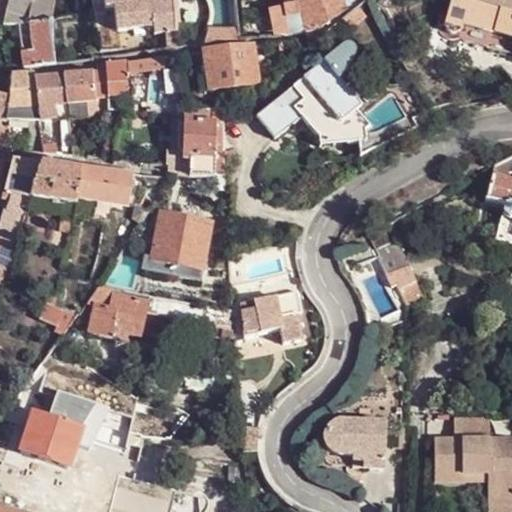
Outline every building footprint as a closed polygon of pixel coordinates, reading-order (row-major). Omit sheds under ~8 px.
[(0,0),(0,19),(5,21),(8,0),(0,0)] [(8,0),(5,21),(3,27),(17,25),(29,24),(34,23),(49,20),(53,0),(52,0),(8,0)] [(106,9),(105,0),(90,0),(92,10),(106,9)] [(105,0),(106,9),(115,8),(146,2),(145,0),(105,0)] [(115,8),(118,32),(176,25),(173,0),(165,0),(146,2),(115,8)] [(285,11),(290,35),(307,33),(319,31),(346,10),(341,0),(303,0),(300,2),(284,6),(279,8),(271,9),(272,13),(285,11)] [(341,0),(346,10),(358,0),(341,0)] [(511,0),(448,0),(443,22),(444,28),(449,31),(455,31),(460,28),(461,22),(510,35),(511,26),(511,12),(510,12),(511,5),(511,0)] [(349,16),(346,19),(354,28),(369,15),(361,6),(349,16)] [(98,52),(120,49),(118,32),(115,8),(106,9),(92,10),(98,52)] [(267,10),(273,37),(290,35),(285,11),(272,13),(271,9),(267,10)] [(319,31),(307,33),(312,46),(346,19),(349,16),(346,10),(319,31)] [(53,57),(50,20),(49,20),(34,23),(29,24),(36,68),(57,65),(53,57)] [(511,49),(511,26),(510,35),(461,22),(460,28),(455,31),(449,31),(444,28),(443,22),(442,27),(442,28),(445,33),(450,37),(456,36),(511,50),(511,49)] [(36,68),(29,24),(17,25),(23,70),(36,68)] [(208,31),(203,46),(240,42),(239,31),(208,31)] [(257,112),(275,134),(302,113),(319,133),(320,142),(365,138),(364,125),(366,124),(369,122),(363,114),(355,106),(361,101),(339,75),(356,50),(355,47),(353,41),(348,40),(343,41),(257,112)] [(290,49),(289,41),(279,42),(280,50),(290,49)] [(253,46),(204,53),(206,70),(209,91),(225,90),(241,87),(258,84),(253,46)] [(170,56),(150,60),(149,70),(148,73),(172,70),(171,66),(170,56)] [(150,60),(128,62),(129,69),(129,73),(149,70),(150,60)] [(99,66),(100,73),(106,72),(129,69),(128,62),(99,66)] [(108,97),(129,99),(130,95),(129,73),(129,69),(106,72),(108,97)] [(195,71),(198,94),(209,91),(206,70),(195,71)] [(65,76),(67,104),(86,102),(98,100),(98,98),(108,97),(106,72),(100,73),(95,74),(95,72),(65,76)] [(36,75),(11,77),(10,96),(9,111),(10,111),(39,107),(36,80),(36,75)] [(65,76),(36,80),(39,107),(67,104),(65,76)] [(11,77),(0,77),(0,93),(10,96),(11,77)] [(186,111),(182,90),(181,93),(173,95),(177,112),(186,111)] [(0,119),(8,121),(10,111),(9,111),(10,96),(0,93),(0,119)] [(86,102),(87,117),(111,114),(110,109),(108,97),(98,98),(98,100),(86,102)] [(129,99),(108,97),(110,109),(111,114),(124,116),(129,99)] [(69,118),(67,104),(39,107),(41,121),(59,119),(69,118)] [(216,110),(217,123),(216,159),(215,178),(225,179),(222,106),(216,110)] [(8,121),(29,121),(29,153),(44,155),(43,144),(42,139),(41,121),(39,107),(10,111),(8,121)] [(217,123),(216,110),(199,110),(200,123),(217,123)] [(69,118),(59,119),(61,136),(71,134),(69,118)] [(216,159),(217,123),(200,123),(187,122),(186,157),(191,157),(216,159)] [(64,157),(73,157),(73,149),(71,134),(61,136),(64,157)] [(56,137),(42,139),(43,144),(44,155),(59,156),(56,137)] [(84,148),(73,149),(73,157),(83,158),(84,148)] [(90,152),(90,159),(101,159),(104,149),(96,148),(96,153),(90,152)] [(216,159),(191,157),(190,176),(215,178),(216,159)] [(42,164),(14,161),(5,192),(13,193),(32,197),(42,164)] [(32,197),(75,204),(76,199),(82,169),(42,164),(32,197)] [(82,169),(76,199),(99,203),(108,204),(113,173),(82,169)] [(134,175),(113,173),(108,204),(112,205),(129,207),(134,175)] [(170,179),(148,177),(149,184),(166,185),(171,179),(170,179)] [(506,207),(511,208),(511,182),(494,177),(487,203),(506,207)] [(26,215),(32,197),(13,193),(9,209),(26,215)] [(97,215),(104,217),(106,209),(108,204),(99,203),(97,215)] [(141,224),(152,207),(138,204),(134,219),(141,224)] [(26,215),(9,209),(6,209),(0,227),(0,233),(5,235),(11,237),(18,240),(26,215)] [(188,214),(186,220),(201,222),(202,216),(188,214)] [(200,283),(211,225),(201,222),(186,220),(161,215),(152,261),(145,260),(143,272),(200,283)] [(70,233),(72,217),(61,216),(59,230),(70,233)] [(5,235),(1,249),(7,252),(11,237),(5,235)] [(18,240),(11,237),(7,252),(14,254),(18,240)] [(398,246),(379,256),(384,266),(395,288),(398,293),(416,285),(398,246)] [(0,267),(9,271),(14,254),(7,252),(1,249),(0,252),(0,267)] [(359,278),(368,300),(395,288),(384,266),(359,278)] [(0,285),(3,287),(4,287),(9,271),(0,267),(0,285)] [(398,293),(406,308),(424,303),(416,285),(398,293)] [(368,300),(377,322),(405,310),(404,309),(406,308),(398,293),(395,288),(368,300)] [(112,291),(99,289),(89,303),(96,305),(89,333),(114,339),(115,332),(141,338),(146,315),(149,302),(113,296),(110,309),(108,309),(112,291)] [(288,297),(292,318),(297,318),(304,316),(300,295),(288,297)] [(275,299),(282,331),(281,331),(283,348),(302,345),(297,318),(292,318),(288,297),(275,299)] [(56,308),(57,300),(49,298),(48,306),(55,309),(56,308)] [(146,315),(174,321),(176,303),(149,298),(149,302),(146,315)] [(242,305),(245,338),(281,331),(282,331),(275,299),(242,305)] [(218,310),(176,303),(174,321),(174,323),(215,330),(218,310)] [(66,312),(56,308),(55,309),(48,306),(46,319),(64,323),(65,321),(66,312)] [(232,332),(234,332),(233,313),(218,310),(215,330),(223,331),(232,332)] [(232,332),(223,331),(222,339),(230,341),(232,332)] [(51,388),(34,382),(25,392),(17,402),(24,407),(30,396),(40,399),(48,401),(51,388)] [(53,422),(59,405),(48,401),(40,399),(22,454),(27,456),(54,465),(69,469),(82,430),(53,422)] [(364,475),(385,475),(387,424),(342,422),(342,423),(335,424),(330,428),(326,433),(324,439),(325,445),(327,451),(331,456),(336,459),(353,460),(353,467),(364,467),(364,475)] [(404,423),(393,422),(393,450),(404,450),(404,423)] [(487,507),(511,507),(511,444),(488,444),(487,423),(453,423),(453,438),(433,438),(433,485),(487,485),(487,507)] [(54,465),(27,456),(26,461),(21,474),(48,483),(52,469),(54,465)] [(226,486),(246,490),(245,467),(227,463),(226,486)] [(364,467),(353,467),(353,474),(364,475),(364,467)]
